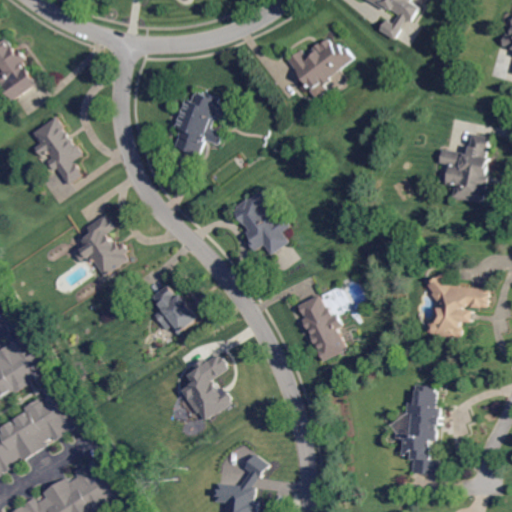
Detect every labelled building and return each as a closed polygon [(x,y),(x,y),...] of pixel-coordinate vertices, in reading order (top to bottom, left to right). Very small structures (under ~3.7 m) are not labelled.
[(411,0),(405,12),(404,14),(391,6),(388,11),(385,10),(371,0),(411,0)] [(22,52),(26,49),(32,59),(26,63),(30,67),(32,65),(43,81),(42,82),(41,83),(21,98),(20,98),(20,99),(11,87),(10,88),(2,77),(4,76),(11,71),(0,55),(0,48),(13,39),(20,49),(22,51),(22,52)] [(337,47),(341,44),(346,50),(349,48),(358,59),(353,63),(344,70),(338,74),(333,78),(333,79),(335,81),(334,82),(327,88),(323,83),(316,89),(305,76),(294,62),(293,60),(306,49),(310,55),(319,47),(322,45),(324,44),(325,45),(332,40),(337,47)] [(221,108),(219,115),(218,114),(217,114),(216,119),(218,119),(215,128),(223,131),(227,132),(222,145),(211,141),(210,141),(209,140),(208,144),(203,156),(201,156),(181,148),(179,148),(183,136),(181,136),(183,129),(180,128),(178,127),(182,115),(183,112),(184,111),(188,99),(193,101),(197,102),(201,90),(225,99),(221,108)] [(77,145),(79,144),(87,155),(77,162),(87,175),(74,184),(72,185),(61,170),(58,172),(58,171),(56,169),(51,162),(56,159),(52,153),(45,158),(45,156),(38,147),(44,143),(37,133),(61,117),(68,127),(66,128),(71,136),(73,139),(73,140),(77,145)] [(491,157),(495,158),(495,161),(493,173),(495,174),(494,179),(493,182),(493,183),(491,183),(488,201),(457,196),(459,186),(451,184),(454,165),(445,163),(446,158),(447,149),(456,150),(462,151),(463,151),(473,153),(474,150),(477,134),(480,135),(495,137),(494,143),(491,157)] [(280,221),(288,215),(295,226),(287,232),(294,241),(292,243),(291,243),(278,253),(277,253),(276,254),(269,244),(260,250),(253,240),(255,238),(253,235),(256,233),(253,229),(252,226),(249,222),(247,219),(240,209),(266,190),(271,197),(272,198),(266,202),(279,219),(280,221)] [(116,242),(119,240),(121,242),(122,244),(127,241),(128,243),(133,251),(129,254),(133,260),(108,277),(103,270),(94,257),(91,259),(88,261),(85,263),(78,253),(89,245),(87,242),(85,239),(95,233),(90,227),(92,226),(107,215),(110,214),(119,227),(110,234),(116,242)] [(490,309),(466,306),(466,309),(477,311),(477,313),(476,320),(476,323),(464,322),(463,326),(465,327),(464,341),(456,340),(450,340),(439,338),(436,338),(433,338),(432,337),(431,335),(432,327),(432,324),(434,322),(436,321),(439,321),(441,303),(435,295),(436,293),(431,286),(447,274),(451,280),(455,285),(462,286),(473,287),(482,288),(491,289),(492,289),(490,309)] [(183,296),(184,295),(191,303),(192,305),(194,308),(198,312),(201,315),(203,317),(196,323),(182,335),(181,335),(175,327),(172,329),(171,328),(160,315),(168,308),(158,297),(159,297),(169,288),(170,287),(173,285),(183,296)] [(330,307),(333,306),(337,315),(341,313),(341,314),(347,326),(346,327),(340,330),(346,342),(350,350),(326,361),(318,343),(317,340),(307,319),(309,318),(309,317),(308,315),(307,316),(302,306),(306,304),(308,303),(322,297),(323,296),(325,295),(325,296),(330,307)] [(49,375),(39,381),(37,378),(34,379),(32,379),(33,380),(30,382),(32,386),(18,395),(16,391),(0,401),(0,359),(3,357),(0,353),(10,347),(11,349),(14,347),(13,345),(25,337),(49,375)] [(440,407),(444,407),(443,424),(441,424),(440,440),(434,440),(433,447),(435,447),(434,459),(438,459),(442,459),(441,474),(438,474),(430,473),(425,473),(423,473),(418,472),(417,472),(417,470),(418,458),(416,458),(417,449),(411,453),(409,455),(408,456),(409,435),(413,435),(414,435),(415,421),(416,413),(411,413),(412,402),(419,402),(420,385),(429,386),(433,386),(437,387),(439,387),(439,388),(439,391),(441,392),(440,407)] [(82,426),(70,435),(68,433),(67,434),(68,436),(58,442),(55,438),(46,443),(49,448),(26,463),(23,458),(15,464),(18,468),(7,475),(6,473),(4,474),(5,476),(3,478),(0,479),(0,427),(2,430),(29,412),(27,409),(41,400),(43,403),(46,401),(47,402),(48,401),(48,400),(50,399),(48,395),(58,389),(82,426)] [(126,494),(116,501),(114,498),(111,500),(110,498),(109,499),(110,501),(107,503),(109,505),(99,511),(19,511),(22,510),(26,507),(27,509),(29,508),(27,506),(38,499),(41,504),(49,499),(46,494),(69,479),(72,484),(81,478),(78,473),(88,467),(89,469),(91,467),(90,466),(102,458),(126,494)]
